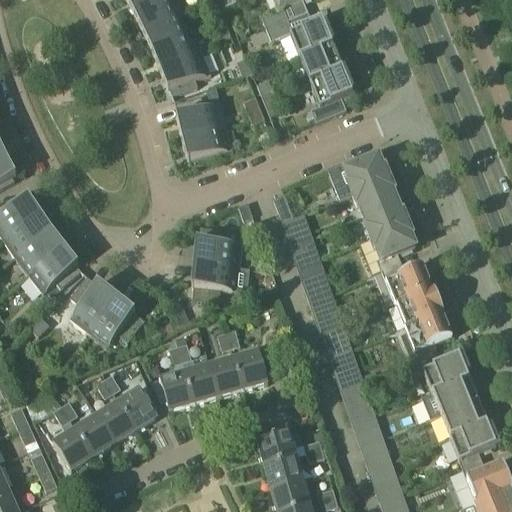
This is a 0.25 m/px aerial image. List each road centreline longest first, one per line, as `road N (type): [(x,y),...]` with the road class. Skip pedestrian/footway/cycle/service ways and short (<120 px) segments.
road 1 (residential): [(0,32),(23,109),(114,258),(148,272),(160,235)]
road 2 (tertiary): [(406,0),(511,260)]
road 3 (residential): [(162,211),(418,110)]
road 4 (residential): [(418,110),(511,338)]
road 5 (residential): [(162,211),(119,68),(82,0)]
road 6 (residential): [(100,511),(104,487),(287,404)]
road 7 (tertiary): [(511,205),(429,0)]
